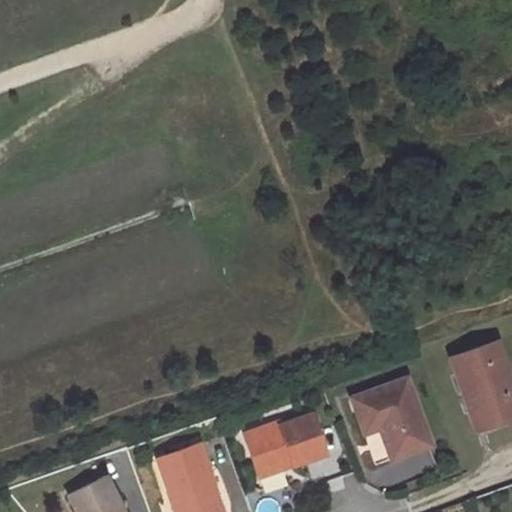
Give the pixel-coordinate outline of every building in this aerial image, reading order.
[(478,389),(489,423),(511,415),(511,378),(500,342),(454,357),(466,393),(478,389)] [(378,413),(382,426),(393,458),(431,444),(408,377),(353,397),(361,418),(378,413)] [(466,393),(478,427),(489,423),(478,389),(466,393)] [(280,421),(245,433),(258,469),(292,457),(294,464),(327,453),(313,412),(281,424),(280,421)] [(361,418),(366,432),(382,426),(378,413),(361,418)] [(225,511),(201,441),(158,456),(172,496),(181,492),(187,511),(225,511)] [(292,457),(258,469),(260,476),(294,464),(292,457)] [(277,471),(251,480),(255,492),(281,484),(277,471)] [(70,491),(80,511),(125,511),(106,473),(70,491)] [(187,511),(181,492),(172,496),(177,511),(187,511)]
